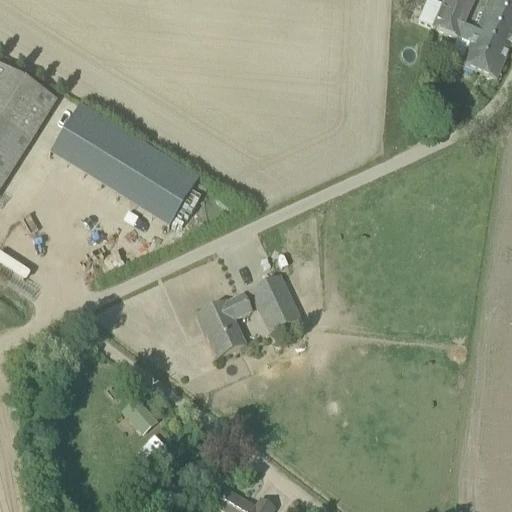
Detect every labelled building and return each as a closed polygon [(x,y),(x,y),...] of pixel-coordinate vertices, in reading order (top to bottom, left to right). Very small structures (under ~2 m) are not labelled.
[(446,0),(432,33),(456,44),(447,63),(461,69),(460,71),(495,87),(511,47),(511,5),(500,0),(446,0)] [(54,105),(0,71),(0,191),(30,144),(54,105)] [(206,179),(80,113),(52,164),(179,231),(206,179)] [(298,325),(279,283),(250,297),(264,326),(277,319),(283,332),(298,325)] [(249,318),(241,302),(224,311),(223,309),(195,323),(201,336),(203,335),(216,363),(243,351),(231,326),(249,318)] [(143,440),(157,428),(136,404),(122,416),(143,440)] [(153,438),(142,453),(153,462),(165,448),(153,438)] [(270,511),(259,505),(254,511),(253,511),(227,495),(221,505),(220,505),(219,507),(220,507),(217,511),(270,511)] [(171,511),(176,502),(165,497),(158,511),(171,511)]
